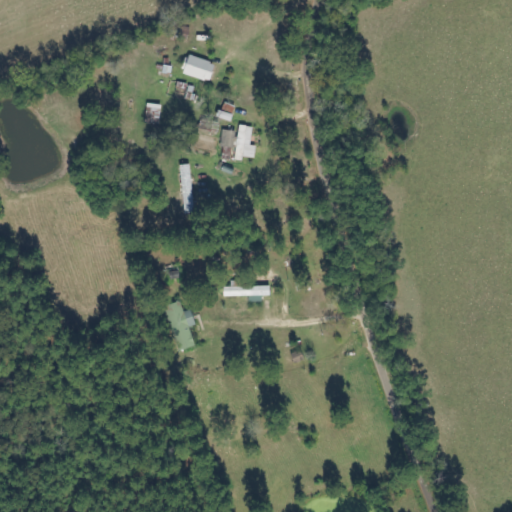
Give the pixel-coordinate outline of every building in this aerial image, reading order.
[(210,82),(215,63),(188,56),(184,75),(210,82)] [(236,160),(245,161),(245,157),(255,159),(257,146),(252,146),(254,127),(239,126),(236,160)] [(235,147),(236,131),(223,130),(222,146),(235,147)] [(193,212),(193,165),(182,165),(183,212),(193,212)] [(271,286),(224,287),(224,297),(271,297),(271,286)] [(180,351),(196,346),(190,327),(196,325),(191,310),(185,313),(181,302),(166,307),(180,351)]
